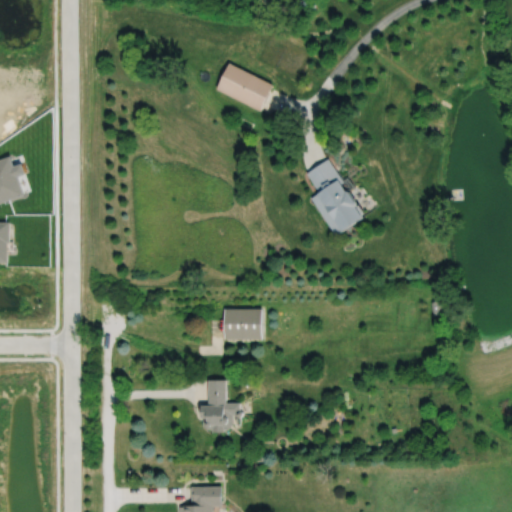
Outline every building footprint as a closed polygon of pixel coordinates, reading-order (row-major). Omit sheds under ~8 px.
[(299,0),(299,8),(315,9),(315,0),(299,0)] [(228,60),(215,86),(259,107),(272,81),(228,60)] [(0,157),(0,201),(24,193),(17,175),(25,173),(21,162),(14,164),(10,154),(0,157)] [(305,171),(318,189),(316,190),(316,191),(310,195),(335,233),(363,215),(361,213),(363,210),(358,202),(355,202),(356,200),(347,187),(344,187),(340,181),(343,179),(328,156),(305,171)] [(224,307),(224,337),(262,337),(262,306),(224,307)] [(240,409),(240,401),(226,401),(226,378),(208,378),(208,402),(205,402),(205,404),(201,404),(201,416),(203,416),(203,424),(206,428),(212,428),(212,431),(224,430),(224,428),(228,428),(234,422),(234,413),(236,413),(237,414),(238,415),(240,415),(242,413),(242,411),(241,409),(240,409)] [(191,485),(191,502),(193,502),(193,505),(183,505),(183,506),(179,506),(179,511),(213,511),(213,505),(222,505),(221,485),(191,485)]
